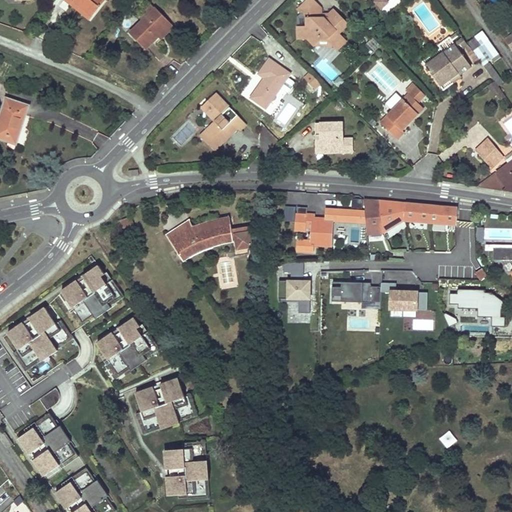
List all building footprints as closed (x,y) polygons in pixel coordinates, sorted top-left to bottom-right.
[(65,0),(83,14),(86,11),(72,0),(65,0)] [(105,0),(72,0),(86,11),(83,14),(90,20),(105,0)] [(322,6),(315,0),(305,0),(297,8),(306,16),(307,17),(307,25),(297,24),(297,36),(306,37),(313,43),(319,38),(326,38),(333,45),(335,44),(338,47),(346,40),(338,32),(347,23),(333,7),(329,11),(329,16),(321,16),(321,11),(322,6)] [(387,0),(375,0),(373,3),(381,10),(389,2),(387,0)] [(156,7),(155,8),(150,4),(143,11),(145,12),(148,15),(143,20),(129,34),(146,50),(159,37),(158,35),(171,22),(156,7)] [(306,16),(297,24),(307,25),(307,17),(306,16)] [(161,38),(174,25),(171,22),(158,35),(159,37),(161,38)] [(474,36),(466,42),(470,47),(478,41),(474,36)] [(466,42),(465,40),(463,38),(456,43),(458,45),(460,48),(462,47),(464,51),(466,50),(470,54),(473,52),(470,47),(466,42)] [(503,83),(496,73),(489,62),(492,59),(493,62),(501,56),(499,54),(489,40),(473,52),(493,79),(498,86),(503,83)] [(472,69),(456,46),(427,67),(441,88),(451,81),(459,75),(460,77),(472,69)] [(265,78),(250,99),(260,105),(263,100),(270,105),(291,74),(269,59),(258,74),(265,78)] [(320,83),(309,72),(303,78),(313,88),(320,83)] [(241,95),(248,99),(261,79),(254,74),(241,95)] [(459,75),(451,81),(454,85),(461,80),(460,77),(459,75)] [(495,82),(488,87),(499,102),(505,97),(495,82)] [(420,93),(413,86),(405,93),(409,97),(418,106),(421,103),(415,98),(420,93)] [(215,121),(200,136),(214,150),(229,136),(223,130),(231,121),(237,128),(240,130),(245,125),(214,93),(206,101),(212,106),(206,112),(215,121)] [(426,99),(420,93),(415,98),(421,103),(426,99)] [(418,106),(409,97),(380,123),(395,140),(403,132),(400,129),(422,110),(418,106)] [(10,137),(14,138),(17,139),(28,105),(6,98),(0,115),(0,138),(9,141),(10,137)] [(260,105),(267,109),(270,105),(263,100),(260,105)] [(206,101),(200,107),(206,112),(212,106),(206,101)] [(231,121),(223,130),(229,136),(237,128),(231,121)] [(344,139),(343,123),(315,125),(315,148),(323,148),(324,154),(344,153),(344,139)] [(487,138),(474,148),(479,154),(492,143),(487,138)] [(353,139),(344,139),(344,153),(353,153),(353,139)] [(484,160),(497,149),(492,143),(479,154),(484,160)] [(491,168),(498,162),(504,157),(497,149),(484,160),(491,168)] [(511,162),(479,187),(511,192),(511,162)] [(382,233),(393,227),(404,221),(456,224),(457,208),(365,201),(365,208),(366,222),(367,234),(382,233)] [(366,222),(365,208),(324,206),(324,220),(332,220),(366,222)] [(331,246),(331,233),(332,220),(324,220),(314,219),(314,215),(306,214),(305,228),(312,228),(311,245),(331,246)] [(126,217),(114,219),(115,227),(128,224),(126,217)] [(196,233),(188,221),(184,224),(192,235),(196,233)] [(223,239),(228,238),(232,237),(235,237),(236,248),(251,245),(249,232),(245,232),(244,226),(234,228),(234,231),(231,231),(230,224),(221,226),(214,228),(204,230),(196,233),(192,235),(184,224),(168,235),(184,259),(190,255),(196,252),(204,249),(202,245),(211,242),(223,239)] [(237,251),(252,248),(251,245),(236,248),(235,237),(232,237),(228,238),(223,239),(211,242),(202,245),(204,249),(209,247),(213,246),(218,244),(226,242),(233,241),(234,251),(237,251)] [(511,248),(493,248),(493,251),(493,259),(511,259),(511,248)] [(298,311),(310,312),(312,279),(303,279),(304,261),(283,263),(283,271),(290,271),(290,276),(286,276),(286,280),(279,280),(279,297),(286,297),(286,299),(299,299),(298,311)] [(86,316),(113,297),(116,301),(124,295),(112,278),(109,280),(106,282),(101,275),(104,273),(98,264),(82,275),(93,291),(87,295),(76,279),(61,290),(66,299),(69,297),(74,304),(71,306),(69,308),(80,325),(88,320),(86,316)] [(486,275),(484,272),(482,269),(476,273),(480,280),(486,275)] [(76,279),(87,295),(93,291),(82,275),(76,279)] [(370,282),(332,281),(332,301),(369,302),(370,282)] [(397,284),(381,283),(381,292),(391,292),(391,317),(403,318),(404,310),(416,310),(427,310),(428,293),(396,292),(397,284)] [(492,326),(505,327),(505,317),(501,317),(501,310),(506,304),(492,292),(485,292),(485,290),(457,289),(457,293),(450,293),(449,304),(458,304),(458,309),(478,309),(478,317),(492,317),(492,326)] [(96,318),(111,307),(110,305),(116,301),(113,297),(86,316),(88,320),(94,316),(96,318)] [(57,348),(73,337),(61,319),(56,322),(53,324),(48,317),(51,315),(45,307),(29,317),(40,333),(34,337),(23,321),(7,332),(13,341),(16,339),(21,346),(18,348),(13,351),(25,370),(41,359),(42,359),(38,354),(53,343),(57,349),(57,348)] [(416,318),(416,310),(404,310),(403,318),(416,318)] [(445,317),(448,327),(456,324),(452,314),(445,317)] [(40,333),(29,317),(23,321),(34,337),(40,333)] [(122,369),(149,350),(152,354),(160,348),(148,331),(145,333),(142,335),(137,328),(140,326),(134,317),(118,328),(129,344),(123,348),(112,332),(96,343),(102,351),(105,349),(110,356),(107,359),(104,360),(116,378),(124,372),(122,369)] [(112,332),(123,348),(129,344),(118,328),(112,332)] [(42,360),(58,349),(57,348),(57,349),(53,343),(38,354),(42,359),(41,359),(42,360)] [(131,370),(147,359),(146,357),(152,354),(149,350),(122,369),(124,372),(130,368),(131,370)] [(179,421),(198,415),(190,394),(185,396),(181,397),(178,389),(182,388),(178,378),(160,384),(166,402),(159,404),(153,386),(135,392),(139,402),(142,401),(145,409),(141,410),(135,412),(143,434),(161,428),(162,427),(160,421),(177,416),(179,422),(179,421)] [(166,402),(160,384),(153,386),(159,404),(166,402)] [(281,387),(273,390),(277,399),(277,400),(284,397),(281,387)] [(57,392),(39,398),(42,408),(60,402),(57,392)] [(69,449),(51,422),(54,420),(52,416),(49,412),(31,423),(33,426),(35,429),(28,434),(26,431),(18,437),(28,453),(39,446),(44,442),(48,448),(43,452),(32,459),(43,475),(52,469),(50,466),(57,461),(59,464),(61,467),(78,455),(73,447),(69,449)] [(161,429),(180,422),(179,421),(179,422),(177,416),(160,421),(162,427),(161,428),(161,429)] [(71,440),(60,424),(58,425),(54,420),(51,422),(69,449),(73,447),(69,441),(71,440)] [(449,431),(438,439),(447,449),(457,441),(449,431)] [(206,460),(205,440),(182,442),(183,448),(183,452),(174,452),(174,449),(164,450),(165,469),(184,467),(185,475),(166,476),(167,495),(177,494),(177,491),(186,490),(186,494),(187,500),(209,498),(208,479),(208,478),(201,479),(200,461),(206,460)] [(48,448),(44,442),(39,446),(43,452),(48,448)] [(209,479),(207,460),(206,460),(200,461),(201,479),(208,478),(208,479),(209,479)] [(106,504),(88,477),(91,474),(86,466),(68,478),(71,481),(73,484),(65,489),(63,486),(55,492),(66,507),(76,501),(81,497),(85,503),(80,507),(71,511),(112,511),(115,510),(110,502),(106,504)] [(184,467),(165,469),(166,476),(185,475),(184,467)] [(108,495),(97,479),(95,480),(91,474),(88,477),(106,504),(110,502),(106,496),(108,495)] [(85,503),(81,497),(76,501),(80,507),(85,503)]
